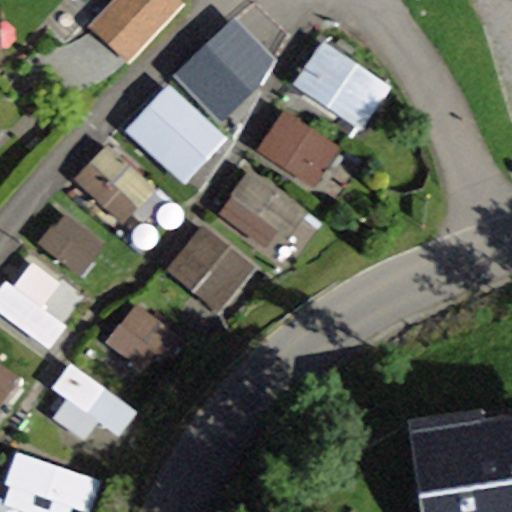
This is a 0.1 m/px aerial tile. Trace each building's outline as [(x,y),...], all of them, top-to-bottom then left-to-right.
[(283,111),(258,154),(320,190),(345,146),(283,111)] [(77,180),(120,226),(155,193),(112,147),(77,180)] [(279,259),(311,215),(251,171),(218,215),(279,259)] [(66,213),(39,247),(81,280),(108,245),(66,213)] [(173,263),(229,307),(259,268),(202,225),(173,263)] [(0,302),(0,317),(52,350),(86,297),(27,259),(0,302)] [(107,344),(150,377),(180,337),(137,304),(107,344)] [(0,408),(19,370),(0,360),(0,408)] [(127,439),(144,416),(80,371),(49,414),(87,442),(102,421),(127,439)] [(420,511),(511,511),(511,412),(408,427),(420,511)] [(2,508),(16,511),(84,511),(96,478),(19,454),(2,508)]
